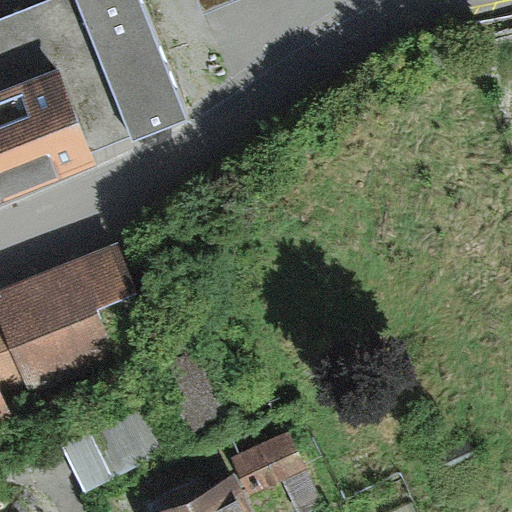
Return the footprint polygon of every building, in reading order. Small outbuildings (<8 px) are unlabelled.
[(142,0),(51,0),(0,20),(0,89),(56,67),(88,148),(133,131),(136,137),(189,116),(142,0)] [(199,0),(205,14),(239,0),(199,0)] [(0,199),(94,163),(88,148),(56,67),(0,89),(0,199)] [(0,286),(0,420),(7,418),(0,401),(0,383),(23,374),(29,387),(116,352),(100,312),(139,297),(116,239),(0,286)] [(194,440),(230,423),(192,346),(217,302),(193,287),(154,356),(194,440)] [(139,395),(84,424),(106,468),(162,439),(139,395)] [(140,511),(240,511),(232,494),(274,475),(290,511),(305,511),(316,507),(280,430),(229,454),(236,469),(140,511)] [(437,454),(445,469),(470,455),(462,440),(437,454)]
